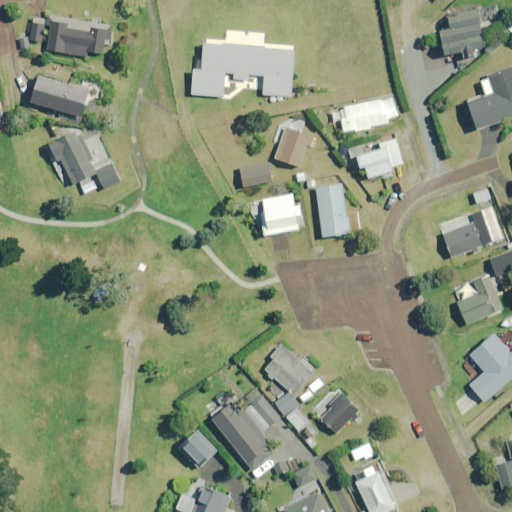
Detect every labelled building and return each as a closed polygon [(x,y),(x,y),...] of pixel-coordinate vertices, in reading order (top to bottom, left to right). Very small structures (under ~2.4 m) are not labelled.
[(453,28),(442,31),(447,57),(486,49),(479,10),(451,16),(453,28)] [(112,42),(115,27),(53,17),(48,51),(89,57),(89,53),(105,55),(107,41),(112,42)] [(32,23),(31,35),(21,34),(20,49),(32,50),(33,41),(44,42),(45,24),(32,23)] [(264,34),(227,32),(226,41),(207,39),(206,61),(197,60),(195,95),(226,97),(227,73),(237,74),(236,80),(250,81),(251,75),(268,76),(266,96),(293,98),(297,46),(263,43),(264,34)] [(511,69),(491,76),(497,95),(470,103),(479,131),(511,119),(511,69)] [(90,92),(40,77),(32,103),(82,118),(90,92)] [(400,117),(395,97),(340,109),(346,135),(390,125),(389,120),(400,117)] [(316,139),(289,129),(279,159),(302,167),(309,146),(313,148),(316,139)] [(81,182),(87,195),(107,187),(108,190),(125,182),(116,164),(97,173),(92,162),(95,160),(82,133),(53,146),(60,162),(64,161),(75,185),(81,182)] [(371,179),(396,172),(395,168),(406,164),(398,140),(380,145),(382,150),(358,157),(362,169),(367,167),(371,179)] [(274,183),(271,164),(243,169),(246,188),(274,183)] [(351,234),(344,185),(319,189),(326,238),(351,234)] [(492,200),(489,190),(476,194),(479,204),(492,200)] [(301,230),(294,195),(263,202),(253,204),(258,228),(266,226),(268,237),(301,230)] [(484,248),(477,225),(445,236),(453,259),(484,248)] [(511,243),(511,231),(493,237),(497,249),(511,243)] [(511,269),(511,256),(511,255),(484,265),(487,274),(499,270),(501,274),(511,269)] [(505,310),(489,274),(473,281),(480,295),(460,303),(470,325),(505,310)] [(511,332),(509,328),(511,326),(511,317),(504,321),(507,327),(497,335),(472,356),(487,373),(473,385),(487,402),(495,395),(499,399),(507,392),(504,388),(511,381),(511,332)] [(287,416),(298,407),(301,404),(294,396),(318,369),(302,355),(298,359),(280,343),(269,356),(275,361),(265,373),(289,393),(276,405),(286,417),(287,416)] [(306,390),(308,391),(300,398),(305,403),(310,399),(315,405),(330,391),(325,385),(320,380),(318,378),(306,390)] [(362,412),(339,389),(316,411),(339,434),(362,412)] [(282,418),(264,397),(254,406),(272,427),(282,418)] [(278,452),(238,402),(215,420),(256,470),(278,452)] [(303,428),(311,422),(298,407),(287,416),(300,431),(303,428)] [(311,422),(303,428),(313,440),(320,434),(311,422)] [(217,454),(199,434),(183,448),(201,468),(217,454)] [(511,442),(510,443),(511,449),(511,463),(498,467),(504,491),(511,488),(511,442)] [(384,473),(380,463),(354,475),(371,511),(392,511),(393,511),(401,508),(384,473)] [(313,466),(296,474),(303,489),(320,481),(313,466)] [(177,511),(229,511),(228,511),(233,499),(205,486),(192,481),(177,511)] [(316,496),(300,489),(291,509),(285,511),(331,511),(321,493),(316,496)]
